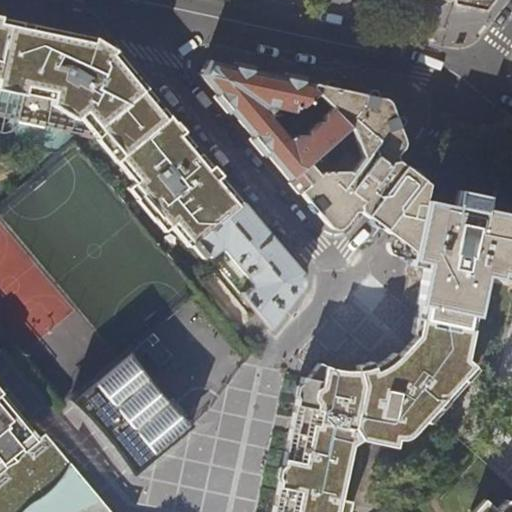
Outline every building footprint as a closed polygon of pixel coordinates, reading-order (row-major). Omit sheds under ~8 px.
[(452,0),(453,5),(484,11),(492,0),(452,0)] [(136,77),(113,49),(109,52),(101,46),(88,41),(89,36),(74,33),(19,21),(0,17),(0,115),(87,132),(92,138),(91,139),(129,183),(123,187),(132,198),(131,199),(150,222),(151,221),(160,232),(168,226),(187,248),(194,242),(242,204),(224,182),(181,131),(136,77)] [(305,163),(345,126),(303,82),(260,72),(207,61),(199,74),(249,134),(288,180),(305,163)] [(400,139),(385,104),(378,98),(371,96),(342,90),(312,84),(303,82),(345,126),(352,135),(359,156),(347,172),(345,170),(318,172),(315,175),(305,163),(288,180),(305,200),(325,224),(342,223),(351,211),(358,211),(380,181),(395,161),(395,160),(394,154),(398,149),(400,139)] [(413,203),(426,185),(423,183),(409,171),(398,163),(395,161),(380,181),(358,211),(361,213),(371,221),(386,234),(389,236),(413,203)] [(463,359),(482,276),(511,281),(511,202),(464,193),(426,185),(411,259),(401,302),(413,313),(456,352),(463,359)] [(240,297),(269,329),(280,315),(295,294),(301,287),(300,273),(274,243),(242,204),(194,242),(208,258),(217,251),(220,252),(249,286),(248,290),(240,297)] [(401,302),(411,259),(393,256),(386,240),(375,255),(371,261),(372,276),(401,302)] [(243,362),(249,354),(196,293),(189,299),(243,362)] [(456,352),(413,313),(409,331),(413,335),(463,381),(464,382),(465,379),(462,376),(471,366),(463,359),(456,352)] [(411,431),(441,398),(445,402),(452,394),(458,387),(463,381),(413,335),(407,342),(396,354),(393,351),(392,350),(386,355),(387,357),(385,360),(381,364),(376,367),(371,370),(366,372),(361,374),(355,375),(352,375),(348,376),(343,375),(337,374),(332,373),(326,371),(322,368),(317,365),(316,364),(305,378),(299,377),(295,396),(280,466),(271,511),(347,511),(349,501),(339,499),(350,445),(359,440),(393,447),(395,438),(399,438),(411,431)] [(181,433),(190,426),(182,419),(186,416),(171,398),(166,403),(157,393),(148,383),(140,372),(133,362),(125,351),(66,401),(76,410),(83,418),(92,427),(101,437),(109,447),(117,457),(123,467),(130,477),(181,433)] [(0,468),(36,438),(35,438),(18,418),(14,413),(20,408),(2,387),(0,387),(0,468)] [(109,511),(88,488),(53,446),(41,433),(35,438),(36,438),(0,468),(0,511),(109,511)] [(511,511),(511,502),(508,499),(497,509),(485,499),(474,511),(511,511)]
